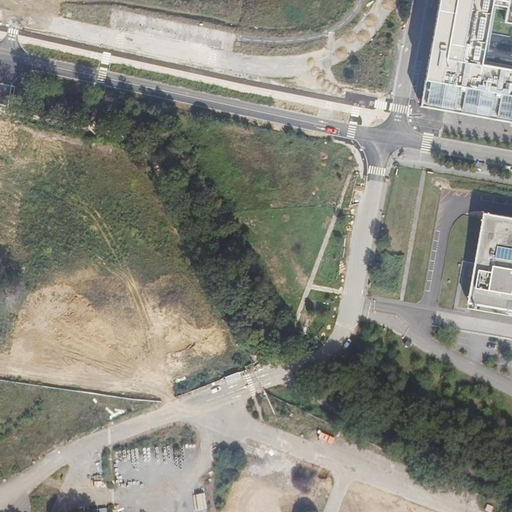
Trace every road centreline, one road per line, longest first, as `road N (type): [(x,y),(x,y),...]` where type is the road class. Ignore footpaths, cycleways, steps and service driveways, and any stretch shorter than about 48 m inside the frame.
road 1 (unclassified): [(0,481),(296,367),(329,348),(345,330),(350,307)]
road 2 (secondary): [(8,56),(392,136)]
road 3 (unknown): [(332,31),(244,39),(125,17)]
road 4 (unclassified): [(392,136),(378,157),(350,307)]
road 5 (tertiary): [(392,136),(418,0)]
road 6 (secondary): [(511,157),(392,136)]
